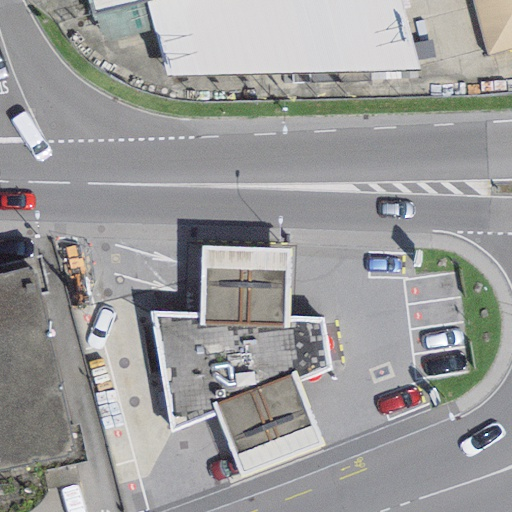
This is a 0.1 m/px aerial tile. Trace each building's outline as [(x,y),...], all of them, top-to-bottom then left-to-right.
[(89,0),(93,13),(141,0),(143,0),(167,75),(416,70),(398,0),(89,0)] [(511,0),(476,0),(495,61),(511,55),(511,0)] [(198,316),(290,318),(290,281),(290,248),(199,248),(199,280),(198,316)] [(0,470),(72,456),(30,269),(0,275),(0,470)] [(198,316),(149,313),(171,432),(332,370),(322,319),(290,318),(198,316)] [(299,383),(216,415),(228,444),(241,477),(324,445),(311,413),(299,383)]
